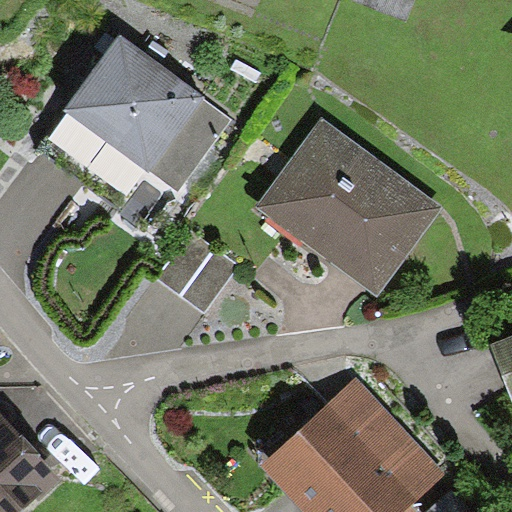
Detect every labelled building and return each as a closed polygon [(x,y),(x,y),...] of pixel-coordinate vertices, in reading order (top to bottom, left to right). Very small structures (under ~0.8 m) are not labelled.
[(274,0),(250,0),(271,8),(274,0)] [(346,0),(346,2),(406,26),(416,0),(346,0)] [(113,32),(60,97),(139,161),(192,96),(113,32)] [(444,213),(321,125),(257,215),(380,302),(444,213)] [(231,267),(183,234),(151,280),(200,313),(231,267)] [(511,350),(491,360),(511,408),(511,350)] [(417,511),(450,481),(358,385),(264,474),(300,511),(417,511)] [(0,511),(35,511),(63,486),(0,420),(0,511)]
